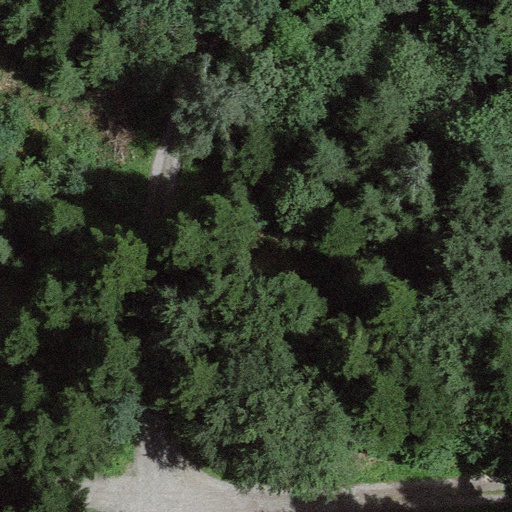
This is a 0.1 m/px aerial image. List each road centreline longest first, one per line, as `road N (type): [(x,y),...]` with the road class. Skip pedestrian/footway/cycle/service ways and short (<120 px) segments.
road 1 (track): [(150,499),(158,167),(219,0)]
road 2 (track): [(150,499),(511,493)]
road 3 (track): [(150,499),(0,494)]
